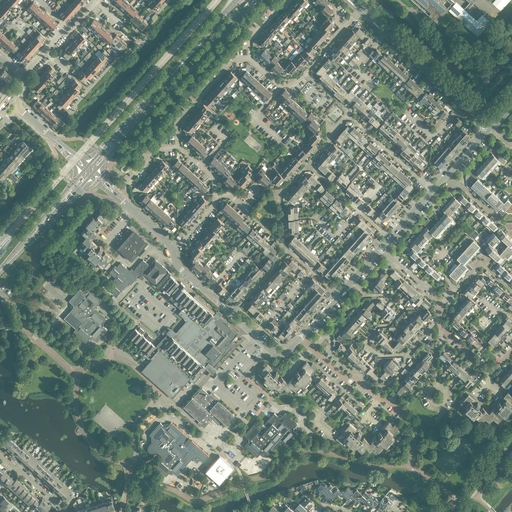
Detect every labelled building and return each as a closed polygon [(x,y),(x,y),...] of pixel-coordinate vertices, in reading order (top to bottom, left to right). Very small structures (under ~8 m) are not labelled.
[(14,6),(6,0),(3,4),(10,10),(14,6)] [(81,6),(75,0),(71,4),(78,10),(81,6)] [(126,0),(120,7),(124,10),(130,4),(126,0)] [(159,6),(152,0),(149,4),(155,10),(159,6)] [(327,0),(324,0),(320,5),(321,6),(319,8),(321,10),(329,1),(327,0)] [(415,0),(431,13),(429,16),(437,23),(449,10),(478,35),(490,21),(497,14),(500,10),(509,0),(415,0)] [(304,7),(298,1),(294,5),(300,11),(304,7)] [(329,1),(321,10),(324,13),(330,6),(328,5),(330,3),(329,1)] [(33,2),(27,8),(31,12),(37,5),(33,2)] [(10,10),(3,4),(0,7),(0,8),(6,14),(10,10)] [(78,10),(71,4),(67,8),(74,14),(78,10)] [(130,4),(124,10),(128,14),(134,7),(130,4)] [(37,5),(31,12),(35,16),(41,9),(37,5)] [(300,11),(294,5),(290,9),(297,15),(300,11)] [(330,6),(324,13),(328,16),(328,17),(322,24),(324,26),(331,32),(332,31),(330,29),(334,23),(332,22),(334,20),(333,18),(335,18),(335,15),(333,15),(333,13),(332,12),(334,10),(330,6)] [(134,7),(128,14),(132,17),(130,19),(138,11),(134,7)] [(74,14),(67,8),(64,12),(70,18),(74,14)] [(41,9),(35,16),(39,19),(45,13),(41,9)] [(297,15),(290,9),(286,13),(291,18),(293,19),(297,15)] [(138,11),(130,19),(134,23),(140,16),(136,13),(138,11)] [(291,18),(286,13),(284,11),(280,16),(287,22),(291,18)] [(70,18),(64,12),(60,17),(67,23),(70,18)] [(45,13),(39,19),(43,23),(49,16),(45,13)] [(49,16),(43,23),(48,27),(53,20),(49,16)] [(140,16),(134,23),(138,26),(144,20),(140,16)] [(287,22),(280,16),(276,20),(283,26),(285,27),(288,23),(287,22)] [(91,22),(88,20),(85,24),(92,30),(99,22),(97,20),(96,21),(94,19),(91,22)] [(53,20),(48,27),(52,30),(58,24),(53,20)] [(144,20),(138,26),(142,30),(148,24),(144,20)] [(283,26),(276,20),(273,24),(279,30),(283,26)] [(99,22),(92,30),(96,33),(102,26),(98,23),(99,22)] [(279,30),(273,24),(269,29),(275,35),(279,30)] [(102,26),(96,33),(100,37),(106,30),(102,26)] [(331,32),(324,26),(320,30),(327,36),(331,32)] [(355,29),(353,31),(360,36),(359,37),(362,39),(366,35),(359,28),(357,31),(355,29)] [(275,35),(269,29),(265,33),(272,39),(275,35)] [(106,30),(100,37),(104,40),(110,34),(106,30)] [(327,36),(320,30),(316,35),(323,41),(327,36)] [(360,36),(353,31),(352,30),(350,32),(349,31),(347,33),(357,41),(358,41),(357,40),(359,37),(360,36)] [(40,33),(36,37),(43,43),(46,39),(40,33)] [(79,33),(76,37),(82,43),(86,39),(79,33)] [(272,39),(265,33),(261,37),(268,43),(272,39)] [(357,41),(347,33),(345,35),(347,36),(345,38),(352,45),(355,41),(356,42),(357,41)] [(110,34),(104,40),(108,44),(116,35),(116,34),(114,37),(110,34)] [(116,35),(108,44),(109,44),(111,41),(114,45),(121,37),(120,38),(116,35)] [(316,35),(312,39),(319,45),(323,41),(316,35)] [(373,41),(366,35),(362,39),(371,47),(373,45),(371,43),(373,41)] [(43,43),(36,37),(33,41),(39,47),(43,43)] [(82,43),(76,37),(72,41),(79,47),(82,43)] [(121,37),(114,45),(121,52),(125,48),(122,45),(125,42),(122,40),(123,39),(121,37)] [(268,43),(261,37),(257,41),(259,43),(258,45),(261,47),(262,45),(264,47),(268,43)] [(7,38),(1,44),(5,48),(11,41),(7,38)] [(352,45),(345,38),(343,40),(342,39),(340,41),(349,49),(349,48),(352,45)] [(308,43),(309,44),(310,44),(315,49),(319,45),(312,39),(308,43)] [(11,41),(5,48),(9,52),(15,45),(11,41)] [(39,47),(33,41),(29,45),(35,51),(39,47)] [(79,47),(72,41),(69,45),(75,51),(79,47)] [(349,49),(340,41),(338,43),(340,44),(338,46),(347,55),(351,51),(349,48),(349,49)] [(309,44),(306,48),(312,54),(316,50),(315,49),(310,44),(309,44)] [(35,51),(29,45),(25,49),(32,55),(35,51)] [(75,51),(69,45),(65,49),(71,55),(75,51)] [(347,55),(338,46),(336,48),(334,47),(333,49),(344,59),(347,55)] [(32,55),(25,49),(22,53),(28,59),(32,55)] [(71,55),(65,49),(61,53),(68,59),(71,55)] [(269,54),(268,53),(269,52),(266,49),(263,52),(261,51),(259,53),(260,55),(258,57),(263,61),(269,54)] [(312,57),(306,51),(303,49),(299,53),(308,60),(307,60),(308,61),(312,57)] [(344,59),(333,49),(331,51),(333,52),(331,54),(338,61),(340,63),(344,59)] [(375,52),(373,50),(371,52),(379,60),(380,60),(384,56),(383,55),(377,49),(375,52)] [(104,50),(98,57),(106,64),(107,62),(106,61),(108,59),(105,56),(108,54),(104,50)] [(299,53),(299,52),(295,57),(297,59),(304,65),(305,64),(307,66),(309,64),(306,62),(307,60),(308,60),(299,53)] [(28,59),(22,53),(18,58),(25,63),(28,59)] [(269,54),(263,61),(267,64),(269,62),(273,58),(269,54)] [(381,66),(390,57),(388,55),(386,57),(384,55),(383,55),(384,56),(380,60),(379,60),(378,62),(376,63),(381,67),(381,66)] [(273,58),(269,62),(273,66),(277,62),(279,60),(275,56),(273,58)] [(98,57),(94,61),(101,67),(105,63),(106,64),(98,57)] [(390,57),(381,66),(382,67),(383,66),(386,69),(392,62),(390,60),(392,58),(390,57)] [(329,58),(322,65),(327,69),(335,60),(332,58),(331,60),(329,58)] [(297,59),(293,63),(300,69),(301,67),(304,69),(305,68),(303,66),(304,65),(297,59)] [(94,61),(91,65),(97,71),(101,67),(94,61)] [(284,68),(277,62),(273,66),(269,70),(271,72),(273,69),(278,74),(280,72),(281,73),(283,73),(283,75),(286,74),(286,73),(289,73),(290,72),(292,74),(297,68),(299,70),(300,69),(293,63),(291,61),(285,68),(284,68)] [(392,62),(386,69),(389,72),(388,73),(389,74),(398,64),(396,62),(394,64),(392,62)] [(398,64),(389,74),(390,74),(391,73),(394,76),(400,69),(398,67),(400,66),(398,64)] [(91,65),(87,69),(94,75),(97,71),(91,65)] [(317,76),(319,78),(324,71),(324,72),(327,69),(322,65),(316,72),(318,74),(317,76)] [(57,72),(50,66),(46,70),(53,76),(57,72)] [(94,75),(87,69),(85,67),(81,71),(90,79),(94,75)] [(396,82),(397,81),(406,71),(404,69),(402,71),(400,69),(394,76),(392,78),(396,82)] [(4,70),(0,74),(0,77),(7,84),(12,78),(4,70)] [(53,76),(46,70),(43,74),(49,80),(53,76)] [(90,80),(90,79),(81,71),(78,76),(85,82),(88,78),(90,80)] [(245,81),(251,75),(247,71),(245,73),(243,71),(239,76),(239,80),(243,83),(245,81)] [(324,71),(319,78),(318,78),(320,81),(319,82),(321,84),(328,75),(324,72),(324,71)] [(406,71),(397,81),(398,81),(399,80),(402,83),(408,76),(406,75),(408,73),(406,71)] [(231,72),(227,76),(234,82),(237,77),(235,76),(237,74),(234,72),(233,73),(231,72)] [(49,80),(43,74),(39,78),(46,84),(49,80)] [(251,75),(245,81),(249,85),(255,78),(254,77),(256,75),(255,74),(253,76),(251,75)] [(328,75),(321,84),(323,86),(324,84),(326,86),(332,79),(328,75)] [(234,82),(227,76),(223,80),(230,86),(234,82)] [(255,78),(249,85),(253,89),(259,82),(258,81),(260,78),(258,77),(256,79),(255,78)] [(46,84),(39,78),(36,82),(42,88),(46,84)] [(410,78),(403,85),(407,88),(406,89),(407,90),(416,80),(414,78),(412,80),(410,78)] [(332,79),(326,86),(330,89),(336,82),(332,79)] [(75,80),(71,84),(80,92),(78,90),(82,86),(75,80)] [(230,86),(223,80),(219,84),(226,90),(230,86)] [(416,80),(407,90),(408,89),(412,92),(417,86),(418,85),(416,83),(417,81),(416,80)] [(256,95),(264,86),(263,85),(265,83),(263,81),(261,84),(259,82),(253,89),(251,91),(256,95)] [(42,88),(36,82),(32,86),(38,92),(42,88)] [(336,82),(330,89),(334,93),(341,86),(336,82)] [(73,86),(69,90),(76,96),(80,92),(71,84),(73,86)] [(226,90),(219,84),(216,89),(222,95),(226,90)] [(260,98),(268,90),(266,88),(268,86),(267,84),(265,87),(264,86),(256,95),(260,98)] [(3,86),(1,88),(0,88),(0,101),(9,91),(3,86)] [(341,86),(334,93),(338,97),(345,90),(341,86)] [(417,86),(412,92),(415,95),(415,96),(415,97),(421,90),(417,86)] [(222,95),(216,89),(212,93),(218,99),(222,95)] [(264,102),(272,94),(271,93),(273,90),(272,89),(270,91),(268,90),(260,98),(264,102)] [(69,90),(66,94),(73,100),(76,96),(69,90)] [(279,96),(284,100),(288,96),(290,94),(285,90),(279,96)] [(345,90),(338,97),(342,100),(346,97),(345,97),(349,93),(348,93),(345,90)] [(345,97),(346,97),(349,100),(355,94),(351,90),(348,93),(349,93),(345,97)] [(421,90),(415,97),(416,96),(420,99),(418,101),(425,93),(421,90)] [(421,106),(423,104),(432,94),(430,92),(428,94),(426,92),(425,93),(418,101),(417,103),(421,106)] [(218,99),(212,93),(208,97),(215,103),(218,99)] [(66,94),(62,98),(69,104),(73,100),(66,94)] [(355,94),(349,100),(353,104),(359,98),(355,94)] [(432,94),(423,104),(424,105),(425,104),(428,107),(434,99),(432,98),(434,96),(432,94)] [(353,104),(352,105),(355,107),(353,109),(355,110),(363,102),(366,98),(362,95),(359,98),(353,104)] [(292,99),(288,96),(284,100),(282,102),(286,106),(292,99)] [(215,103),(208,97),(204,101),(211,107),(215,103)] [(62,98),(58,102),(65,108),(69,104),(62,98)] [(32,106),(36,110),(42,103),(37,99),(32,106)] [(296,103),(292,99),(286,106),(284,108),(288,112),(290,110),(296,103)] [(434,99),(428,107),(431,109),(430,110),(431,111),(440,101),(438,100),(436,101),(434,99)] [(440,101),(431,111),(431,113),(433,115),(435,115),(436,114),(438,112),(441,108),(442,108),(442,107),(440,105),(442,103),(440,101)] [(363,102),(355,110),(357,112),(359,110),(361,112),(367,105),(363,102)] [(42,103),(36,110),(40,113),(46,107),(42,103)] [(301,107),(296,103),(290,110),(295,114),(301,107)] [(210,110),(204,104),(200,109),(200,110),(206,115),(210,110)] [(367,105),(361,112),(363,114),(361,116),(363,118),(371,109),(367,105)] [(374,105),(371,109),(363,118),(365,119),(367,118),(369,119),(375,112),(378,109),(374,105)] [(46,107),(40,113),(44,117),(50,110),(46,107)] [(305,111),(301,107),(295,114),(299,117),(305,111)] [(447,113),(442,108),(441,108),(438,112),(436,114),(439,117),(441,115),(446,120),(448,118),(445,115),(447,113)] [(200,110),(199,111),(197,109),(195,111),(198,113),(197,114),(203,120),(205,121),(209,117),(206,115),(200,110)] [(50,110),(44,117),(48,120),(54,114),(50,110)] [(309,115),(305,111),(299,117),(303,121),(305,119),(309,115)] [(309,115),(305,119),(309,123),(315,116),(311,112),(309,115)] [(375,112),(369,119),(373,123),(379,116),(375,112)] [(203,120),(197,114),(196,115),(193,113),(192,114),(194,116),(193,118),(200,124),(203,120)] [(54,114),(48,120),(52,124),(51,125),(58,117),(57,117),(54,114)] [(308,139),(310,141),(317,147),(318,146),(316,144),(321,138),(319,137),(320,135),(320,133),(321,133),(321,130),(320,130),(319,128),(318,127),(320,125),(315,120),(317,118),(315,116),(309,123),(307,125),(314,131),(314,133),(308,139)] [(379,116),(373,123),(377,127),(383,120),(379,116)] [(58,117),(51,125),(53,127),(54,126),(56,128),(59,125),(62,127),(65,123),(58,117)] [(464,123),(457,117),(455,119),(453,118),(452,120),(460,128),(464,123)] [(200,124),(193,118),(191,120),(189,118),(188,119),(190,121),(189,122),(196,128),(200,124)] [(385,121),(378,128),(382,132),(389,125),(385,121)] [(196,128),(189,122),(185,127),(187,129),(185,131),(185,132),(185,134),(192,134),(192,133),(196,128)] [(471,130),(464,123),(460,128),(461,128),(467,134),(469,132),(471,130)] [(389,125),(382,132),(387,135),(393,128),(389,125)] [(348,126),(341,133),(346,137),(348,134),(351,137),(350,138),(351,139),(360,129),(358,127),(356,129),(354,127),(353,128),(351,126),(350,128),(348,126)] [(393,128),(387,135),(391,139),(397,132),(393,128)] [(467,134),(461,128),(458,132),(459,134),(468,142),(470,140),(468,138),(470,136),(469,135),(471,133),(469,132),(467,134)] [(360,129),(351,139),(351,140),(352,139),(356,142),(362,135),(360,133),(362,131),(360,129)] [(397,132),(391,139),(395,143),(401,136),(397,132)] [(337,142),(336,144),(338,146),(346,137),(341,133),(335,140),(337,142)] [(192,134),(185,134),(186,137),(185,138),(186,139),(188,140),(186,142),(190,146),(196,139),(192,136),(192,134)] [(468,142),(459,134),(456,138),(463,144),(465,142),(466,144),(468,142)] [(362,135),(356,142),(360,145),(365,139),(362,136),(362,135)] [(401,136),(395,143),(396,142),(399,145),(405,139),(401,136)] [(463,144),(456,138),(452,142),(459,148),(463,144)] [(25,139),(16,149),(24,156),(33,146),(25,139)] [(196,139),(190,146),(195,150),(201,143),(196,139)] [(365,139),(360,145),(364,149),(370,142),(369,142),(365,139)] [(405,139),(399,145),(403,149),(400,152),(409,143),(405,139)] [(310,141),(306,145),(313,151),(317,147),(310,141)] [(370,142),(364,149),(367,152),(366,153),(367,153),(376,144),(374,142),(372,144),(370,142)] [(459,148),(452,142),(449,146),(456,152),(459,148)] [(201,143),(195,150),(199,154),(204,148),(205,147),(201,143)] [(404,156),(413,146),(409,143),(400,152),(404,156)] [(376,144),(367,153),(368,154),(369,153),(372,156),(378,149),(376,147),(378,145),(376,144)] [(306,145),(303,149),(303,150),(308,155),(309,156),(313,151),(306,145)] [(341,151),(334,145),(332,147),(330,145),(329,147),(337,155),(341,151)] [(408,160),(417,150),(413,146),(404,156),(408,160)] [(456,152),(449,146),(445,150),(452,156),(456,152)] [(303,150),(303,149),(300,147),(296,151),(298,153),(304,159),(308,155),(303,150)] [(337,155),(328,147),(327,149),(329,151),(327,153),(334,159),(336,161),(340,157),(337,155)] [(199,154),(198,155),(202,158),(204,156),(206,158),(208,155),(207,154),(208,152),(204,148),(199,154)] [(16,149),(9,157),(17,164),(24,156),(16,149)] [(412,163),(421,154),(417,150),(408,160),(412,163)] [(452,156),(445,150),(441,154),(448,160),(452,156)] [(377,162),(385,154),(383,152),(381,154),(379,152),(371,160),(375,164),(376,163),(377,162)] [(304,159),(298,153),(295,156),(302,162),(304,159)] [(334,159),(327,153),(325,155),(323,153),(321,155),(330,163),(334,159)] [(492,154),(503,164),(506,160),(499,153),(496,157),(492,154)] [(385,154),(377,162),(376,163),(376,164),(377,163),(381,166),(387,159),(385,157),(387,155),(385,154)] [(415,169),(423,160),(425,157),(421,154),(412,163),(414,165),(413,167),(415,169)] [(448,160),(441,154),(438,158),(446,166),(448,164),(446,162),(448,160)] [(503,164),(492,154),(489,157),(496,164),(499,161),(503,164)] [(327,167),(330,163),(321,155),(320,157),(321,159),(319,161),(320,162),(319,164),(320,165),(318,167),(332,180),(334,178),(336,179),(335,180),(338,182),(336,184),(338,186),(346,177),(342,173),(338,177),(327,167)] [(208,164),(213,168),(222,157),(220,156),(217,160),(214,157),(208,164)] [(302,162),(295,156),(291,161),(298,167),(302,162)] [(9,157),(2,164),(10,172),(17,164),(9,157)] [(222,157),(213,168),(217,172),(225,163),(222,161),(223,159),(222,157)] [(496,164),(489,157),(486,161),(493,168),(496,164)] [(446,166),(438,158),(434,162),(441,168),(443,166),(445,168),(446,166)] [(387,159),(381,166),(384,169),(383,170),(384,171),(385,170),(393,161),(391,159),(389,161),(387,159)] [(172,166),(177,170),(182,164),(178,160),(176,162),(175,160),(173,163),(174,164),(172,166)] [(423,160),(415,169),(417,170),(418,169),(421,171),(427,163),(423,160)] [(162,161),(159,165),(165,171),(169,167),(167,165),(168,163),(166,161),(165,163),(162,161)] [(298,167),(291,161),(287,165),(294,171),(295,170),(297,172),(299,171),(296,168),(298,167)] [(393,161),(385,170),(384,171),(385,170),(389,173),(395,166),(393,164),(395,162),(393,161)] [(493,168),(486,161),(482,165),(490,171),(493,168)] [(182,164),(177,170),(181,174),(187,167),(186,167),(188,164),(186,163),(184,165),(182,164)] [(225,163),(217,172),(221,175),(231,165),(229,164),(227,165),(225,163)] [(0,166),(0,177),(3,180),(10,172),(2,164),(0,166)] [(165,171),(159,165),(157,167),(155,164),(153,166),(156,168),(155,169),(161,175),(165,171)] [(231,165),(221,175),(225,179),(226,179),(230,175),(232,173),(229,170),(232,166),(231,165)] [(240,170),(242,172),(244,174),(248,178),(249,178),(252,174),(250,172),(252,169),(248,165),(246,168),(244,166),(240,170)] [(287,165),(283,169),(284,170),(290,175),(292,173),(294,176),(295,174),(293,172),(294,171),(287,165)] [(490,171),(482,165),(479,168),(487,175),(490,171)] [(187,167),(181,174),(185,178),(191,171),(189,170),(191,167),(190,166),(188,168),(187,167)] [(395,166),(389,173),(392,176),(391,177),(392,178),(393,177),(401,168),(399,166),(397,168),(395,166)] [(256,174),(260,178),(264,173),(266,171),(262,167),(256,174)] [(161,175),(155,169),(154,170),(151,168),(150,170),(152,172),(151,173),(158,179),(161,175)] [(401,168),(393,177),(392,178),(394,177),(397,180),(403,173),(401,171),(403,170),(401,168)] [(487,175),(479,168),(476,172),(483,179),(487,175)] [(191,171),(185,178),(189,182),(195,175),(194,174),(196,172),(195,170),(193,173),(191,171)] [(284,170),(281,174),(287,180),(291,176),(290,175),(284,170)] [(260,178),(256,182),(258,183),(260,181),(265,186),(267,184),(268,185),(271,185),(271,186),(274,186),(273,184),(276,184),(277,183),(279,185),(284,180),(286,181),(287,180),(281,174),(279,172),(272,179),(271,179),(264,173),(260,178)] [(158,179),(151,173),(149,175),(147,173),(146,174),(148,177),(147,178),(154,184),(158,179)] [(403,173),(397,180),(400,183),(399,184),(400,185),(401,184),(409,175),(407,173),(405,175),(403,173)] [(195,175),(189,182),(193,185),(199,179),(198,177),(200,175),(198,174),(196,176),(195,175)] [(226,179),(225,179),(222,183),(223,185),(225,183),(231,187),(232,185),(234,186),(236,186),(236,188),(239,187),(239,186),(241,186),(242,185),(244,187),(249,181),(251,183),(253,181),(249,178),(248,178),(244,174),(238,181),(236,181),(230,175),(226,179)] [(308,176),(306,177),(306,178),(312,183),(315,185),(319,181),(312,175),(310,177),(308,176)] [(409,175),(401,184),(400,185),(400,186),(402,185),(405,187),(405,188),(410,182),(411,181),(409,179),(411,177),(409,175)] [(154,184),(147,178),(146,179),(144,176),(142,178),(145,180),(143,182),(150,188),(154,184)] [(306,178),(306,177),(305,177),(303,179),(302,177),(300,179),(310,188),(310,187),(309,186),(312,183),(306,178)] [(346,177),(338,186),(340,187),(341,186),(344,188),(350,181),(346,177)] [(199,179),(193,185),(191,188),(196,191),(198,189),(204,183),(203,182),(205,179),(203,178),(201,180),(199,179)] [(310,188),(300,179),(298,181),(300,183),(298,185),(305,191),(308,188),(309,189),(310,188)] [(477,179),(471,187),(480,195),(486,187),(477,179)] [(323,202),(332,192),(330,191),(329,192),(326,190),(325,191),(324,190),(326,187),(319,181),(315,185),(324,193),(318,199),(323,203),(323,202)] [(150,188),(143,182),(139,186),(142,188),(140,190),(143,192),(144,190),(146,192),(150,188)] [(352,182),(345,189),(347,191),(346,193),(348,195),(356,186),(352,182)] [(405,188),(405,187),(402,190),(407,194),(413,187),(411,185),(412,183),(410,182),(405,188)] [(204,183),(198,189),(202,193),(204,191),(205,192),(208,190),(206,189),(208,187),(204,183)] [(305,191),(298,185),(296,187),(294,185),(293,187),(302,196),(303,195),(302,194),(305,191)] [(356,186),(348,195),(350,196),(351,195),(353,196),(356,193),(356,194),(360,190),(356,186)] [(302,196),(293,187),(291,189),(293,191),(291,193),(298,199),(301,196),(302,197),(302,196)] [(486,187),(480,195),(489,203),(495,195),(486,187)] [(402,190),(395,199),(397,201),(398,199),(400,201),(407,194),(402,190)] [(332,192),(323,202),(324,203),(325,202),(328,205),(335,198),(332,196),(334,194),(332,192)] [(298,199),(291,193),(287,197),(294,203),(298,199)] [(353,196),(352,198),(359,204),(361,202),(363,203),(365,201),(356,194),(356,193),(353,196)] [(140,202),(145,206),(151,199),(146,195),(144,197),(143,196),(141,199),(142,200),(140,202)] [(457,200),(461,204),(462,202),(466,205),(469,201),(462,195),(457,200)] [(495,195),(489,203),(498,211),(501,207),(507,213),(511,212),(511,202),(511,203),(507,199),(504,203),(495,195)] [(202,196),(198,201),(205,207),(209,202),(207,200),(208,199),(205,197),(204,198),(202,196)] [(454,197),(450,200),(458,207),(461,204),(457,200),(454,197)] [(394,198),(390,202),(397,209),(398,207),(398,206),(400,204),(397,201),(395,199),(394,198)] [(151,199),(145,206),(149,210),(155,203),(151,199)] [(336,199),(330,206),(333,209),(332,210),(333,211),(342,201),(340,200),(338,201),(336,199)] [(450,200),(446,205),(454,212),(458,207),(450,200)] [(205,207),(198,201),(194,205),(201,211),(205,207)] [(342,201),(333,211),(334,212),(335,211),(338,214),(342,210),(344,207),(344,206),(342,205),(344,203),(342,201)] [(469,201),(466,205),(469,208),(468,210),(471,213),(476,208),(469,201)] [(229,205),(227,203),(221,210),(225,214),(231,207),(230,206),(232,204),(231,202),(229,205)] [(397,209),(390,202),(386,206),(392,212),(395,209),(395,210),(397,209)] [(155,203),(149,210),(153,213),(159,207),(155,203)] [(231,207),(225,214),(229,217),(228,218),(227,218),(224,220),(226,221),(230,217),(236,211),(234,209),(237,206),(235,204),(232,208),(231,207)] [(376,212),(368,204),(366,206),(368,208),(366,210),(372,216),(376,212)] [(194,205),(191,209),(197,215),(201,211),(194,205)] [(345,205),(344,206),(344,207),(342,210),(350,217),(352,215),(351,214),(352,212),(345,205)] [(446,213),(450,216),(454,212),(446,205),(442,210),(446,213)] [(392,212),(386,206),(383,210),(390,217),(391,215),(390,214),(392,212)] [(159,207),(153,213),(157,217),(163,211),(159,207)] [(476,208),(471,213),(475,217),(477,215),(480,218),(484,214),(476,208)] [(191,209),(187,213),(193,219),(197,215),(191,209)] [(95,249),(98,246),(91,240),(97,234),(94,231),(101,223),(104,226),(110,220),(106,216),(108,214),(104,210),(96,218),(94,217),(86,225),(88,227),(83,233),(87,237),(83,241),(87,244),(83,248),(82,249),(87,253),(88,252),(90,254),(88,256),(97,263),(98,262),(100,263),(99,264),(103,268),(104,267),(107,269),(111,265),(108,263),(112,259),(105,253),(102,256),(95,249)] [(236,211),(230,217),(234,221),(240,214),(239,214),(241,211),(239,210),(237,212),(236,211)] [(383,210),(379,214),(385,220),(387,217),(388,218),(390,217),(383,210)] [(163,211),(157,217),(162,221),(168,214),(163,211)] [(376,212),(372,216),(379,222),(381,219),(383,222),(385,220),(379,214),(376,212)] [(187,213),(183,218),(190,223),(193,219),(187,213)] [(240,214),(234,221),(238,225),(244,218),(242,217),(245,214),(243,213),(241,215),(240,214)] [(446,213),(442,216),(450,223),(453,219),(450,216),(446,213)] [(168,214),(162,221),(166,225),(172,218),(168,214)] [(484,214),(480,218),(484,221),(482,223),(486,226),(491,221),(484,214)] [(442,216),(439,220),(447,226),(450,223),(442,216)] [(366,224),(359,217),(357,220),(355,218),(354,220),(362,228),(366,224)] [(172,218),(166,225),(170,229),(172,227),(174,228),(176,225),(174,224),(176,222),(172,218)] [(186,228),(190,223),(183,218),(179,222),(181,224),(180,225),(182,227),(184,226),(186,228)] [(224,224),(218,218),(216,220),(214,218),(212,219),(215,222),(214,223),(221,229),(224,224)] [(244,218),(238,225),(236,227),(240,231),(246,224),(245,223),(248,221),(246,219),(244,222),(242,220),(244,218)] [(439,220),(436,223),(443,230),(447,226),(439,220)] [(221,229),(214,223),(213,224),(211,221),(209,223),(212,225),(210,227),(212,229),(217,233),(221,229)] [(491,221),(486,226),(490,230),(491,228),(495,231),(498,227),(491,221)] [(246,224),(240,231),(245,235),(251,228),(249,227),(251,224),(250,223),(247,225),(246,224)] [(436,223),(433,227),(440,234),(443,230),(436,223)] [(373,230),(366,224),(362,228),(365,230),(371,236),(373,234),(371,232),(373,230)] [(426,227),(421,233),(429,239),(434,234),(430,230),(426,227)] [(433,227),(430,230),(434,234),(437,237),(440,234),(433,227)] [(487,239),(482,245),(486,249),(492,255),(500,262),(500,261),(504,265),(508,260),(511,255),(511,239),(509,236),(498,227),(495,231),(487,239)] [(212,229),(211,230),(208,228),(207,230),(209,232),(208,233),(215,239),(219,235),(217,233),(212,229)] [(258,231),(250,240),(254,243),(261,236),(259,234),(260,233),(262,230),(260,228),(258,231)] [(252,229),(246,236),(250,240),(258,231),(256,229),(255,231),(252,229)] [(365,230),(362,234),(361,232),(360,233),(370,242),(372,240),(370,239),(372,236),(371,236),(365,230)] [(470,235),(474,239),(479,234),(475,230),(470,235)] [(215,239),(208,233),(208,234),(205,232),(204,233),(206,236),(205,237),(211,243),(215,239)] [(141,247),(142,246),(139,244),(142,241),(133,233),(125,242),(124,241),(122,243),(123,244),(119,249),(132,261),(138,254),(137,253),(140,250),(141,251),(143,248),(141,247)] [(370,242),(360,233),(359,234),(360,235),(358,238),(365,245),(367,243),(368,244),(370,242)] [(421,233),(418,236),(426,243),(429,239),(421,233)] [(261,236),(254,243),(258,247),(266,238),(264,236),(263,238),(261,236)] [(289,247),(291,249),(300,239),(299,238),(298,239),(295,236),(288,243),(290,245),(289,247)] [(418,236),(415,240),(422,247),(426,243),(418,236)] [(211,243),(205,237),(203,239),(201,237),(199,238),(202,240),(201,241),(205,246),(207,247),(211,243)] [(201,241),(199,239),(198,241),(195,238),(194,240),(196,242),(195,244),(202,250),(205,246),(201,241)] [(266,238),(258,247),(262,251),(269,244),(267,242),(268,240),(266,238)] [(358,238),(354,242),(361,249),(365,245),(358,238)] [(300,239),(291,249),(293,251),(294,249),(296,251),(303,244),(300,241),(300,240),(300,239)] [(410,245),(413,248),(414,248),(418,252),(422,247),(415,240),(410,245)] [(473,240),(469,246),(476,252),(481,247),(473,240)] [(269,244),(262,251),(266,254),(274,245),(276,243),(274,241),(271,245),(269,244)] [(361,249),(354,242),(350,246),(357,252),(356,252),(357,253),(361,249)] [(202,250),(195,244),(194,245),(196,247),(191,252),(193,254),(192,255),(192,258),(194,258),(195,261),(192,261),(192,263),(193,264),(192,266),(197,271),(195,273),(197,275),(200,270),(204,266),(198,260),(198,258),(204,252),(202,250)] [(248,244),(242,248),(245,252),(251,248),(248,244)] [(303,244),(296,251),(300,254),(307,247),(303,244)] [(274,245),(266,254),(270,258),(276,252),(277,251),(275,249),(276,247),(274,245)] [(350,246),(347,250),(353,256),(356,252),(357,252),(350,246)] [(469,246),(465,250),(472,256),(476,252),(469,246)] [(307,247),(300,254),(304,258),(311,251),(307,247)] [(409,254),(416,260),(420,257),(416,253),(418,252),(414,248),(413,248),(409,254)] [(347,250),(343,254),(349,260),(350,260),(353,256),(347,250)] [(465,250),(460,255),(468,262),(472,256),(465,250)] [(311,251),(304,258),(307,260),(305,262),(307,263),(316,253),(315,253),(314,254),(311,251)] [(270,258),(268,260),(272,264),(278,257),(276,255),(278,253),(276,252),(270,258)] [(316,253),(307,263),(309,265),(310,263),(313,265),(315,262),(317,260),(319,258),(316,255),(317,254),(316,253)] [(343,254),(340,258),(347,265),(350,261),(350,260),(349,260),(343,254)] [(460,255),(457,259),(461,262),(465,265),(468,262),(460,255)] [(423,260),(420,257),(416,260),(423,267),(428,261),(425,258),(423,260)] [(347,265),(340,258),(336,262),(343,269),(347,265)] [(142,280),(145,276),(158,287),(159,288),(170,275),(171,273),(155,259),(150,266),(143,260),(134,270),(132,268),(130,271),(121,263),(117,267),(116,266),(110,272),(116,278),(113,281),(116,284),(111,290),(117,296),(129,283),(130,284),(131,284),(138,277),(142,280)] [(268,260),(261,268),(260,269),(262,271),(264,269),(266,271),(272,264),(268,260)] [(288,261),(286,262),(286,263),(292,268),(295,270),(299,266),(292,260),(290,262),(288,261)] [(326,268),(317,260),(315,262),(317,264),(315,266),(322,272),(326,268)] [(428,261),(423,267),(431,273),(434,270),(431,266),(432,265),(428,261)] [(504,265),(500,261),(500,262),(495,267),(503,273),(506,270),(502,267),(504,265)] [(286,263),(286,262),(285,262),(283,264),(282,262),(280,264),(289,272),(292,268),(286,263)] [(336,262),(333,266),(332,265),(331,265),(332,266),(341,274),(343,272),(341,271),(343,269),(336,262)] [(461,262),(457,265),(465,272),(468,268),(471,271),(473,268),(468,264),(466,266),(465,265),(461,262)] [(200,270),(204,274),(205,274),(209,270),(211,268),(206,264),(204,266),(200,270)] [(289,272),(280,264),(278,266),(280,268),(278,270),(285,276),(289,272)] [(260,269),(256,265),(252,270),(259,276),(263,272),(262,271),(260,269)] [(341,274),(332,266),(331,265),(330,266),(332,267),(329,270),(336,277),(338,275),(339,276),(341,274)] [(457,265),(453,270),(460,277),(465,272),(457,265)] [(306,273),(299,266),(295,270),(304,278),(305,276),(304,275),(306,273)] [(326,268),(322,272),(329,279),(331,276),(333,278),(335,276),(336,277),(329,270),(326,268)] [(205,274),(204,274),(203,276),(207,280),(213,273),(209,270),(205,274)] [(259,276),(252,270),(249,274),(255,279),(255,280),(259,276)] [(285,276),(278,270),(274,274),(282,280),(285,276)] [(437,273),(434,270),(431,273),(438,280),(443,274),(439,271),(437,273)] [(455,283),(460,277),(453,270),(449,274),(452,276),(450,278),(455,283)] [(509,273),(506,270),(503,273),(510,280),(511,277),(511,272),(511,271),(509,273)] [(383,271),(378,277),(382,281),(383,281),(388,275),(386,273),(385,273),(383,271)] [(390,275),(395,279),(396,280),(396,281),(400,276),(394,271),(392,273),(392,272),(390,275)] [(213,273),(207,280),(211,284),(213,282),(215,283),(217,281),(215,279),(217,277),(213,273)] [(255,279),(249,274),(245,278),(251,283),(255,279)] [(282,280),(274,274),(271,278),(278,284),(282,280)] [(180,284),(170,275),(160,286),(162,287),(160,289),(164,293),(166,291),(170,294),(180,284)] [(251,283),(245,278),(243,276),(240,280),(241,282),(248,287),(251,283)] [(396,281),(396,280),(394,283),(395,284),(394,285),(397,288),(398,287),(404,280),(400,276),(396,281)] [(477,276),(474,280),(481,286),(484,283),(486,281),(482,278),(481,279),(477,276)] [(382,281),(378,277),(374,281),(382,289),(385,286),(384,284),(385,283),(383,281),(382,281)] [(489,277),(486,281),(484,283),(488,286),(490,285),(493,288),(497,284),(489,277)] [(278,284),(271,278),(267,282),(274,288),(278,284)] [(310,281),(309,279),(307,281),(316,289),(319,285),(312,278),(310,281)] [(398,287),(402,290),(408,283),(404,280),(398,287)] [(481,286),(474,280),(471,283),(478,290),(481,286)] [(382,289),(374,281),(370,286),(372,287),(371,289),(373,291),(374,289),(377,292),(378,291),(380,292),(382,289)] [(180,284),(170,294),(168,296),(168,297),(172,300),(183,288),(185,286),(181,282),(180,284)] [(248,287),(241,282),(238,286),(245,292),(249,288),(248,287)] [(274,288),(267,282),(263,286),(264,287),(265,287),(271,292),(274,288)] [(219,283),(217,285),(219,287),(217,289),(224,296),(228,291),(219,283)] [(408,283),(402,290),(406,294),(414,286),(411,284),(410,285),(408,283)] [(478,290),(471,283),(467,287),(475,294),(478,290)] [(504,290),(497,284),(493,288),(497,291),(495,293),(498,295),(499,296),(504,290)] [(326,291),(319,285),(316,289),(318,291),(324,297),(326,295),(324,293),(326,291)] [(245,292),(238,286),(234,290),(243,298),(245,296),(243,294),(245,292)] [(414,286),(406,294),(410,298),(417,291),(415,289),(416,288),(414,286)] [(265,287),(264,287),(261,291),(267,296),(271,292),(265,287)] [(475,294),(467,287),(463,292),(466,296),(468,294),(472,297),(475,294)] [(107,319),(96,309),(95,308),(103,299),(91,288),(88,291),(87,290),(84,290),(83,291),(80,289),(69,301),(73,304),(73,305),(71,305),(71,308),(73,308),(70,312),(82,323),(74,332),(86,343),(89,339),(89,341),(93,340),(92,339),(93,339),(97,342),(108,330),(104,327),(104,326),(105,326),(105,323),(104,323),(104,322),(107,319)] [(188,292),(183,288),(172,300),(177,304),(182,309),(193,297),(188,292)] [(243,298),(234,290),(231,294),(230,294),(237,299),(238,300),(240,298),(241,300),(243,298)] [(511,297),(504,290),(499,296),(498,295),(496,297),(497,298),(498,299),(500,297),(503,299),(504,298),(508,301),(511,297)] [(228,291),(224,296),(231,302),(233,300),(235,301),(237,299),(230,294),(231,294),(228,291)] [(261,291),(258,295),(257,295),(263,300),(267,296),(261,291)] [(318,291),(315,295),(323,303),(325,301),(323,300),(325,297),(324,297),(318,291)] [(410,298),(414,301),(415,301),(421,294),(417,291),(410,298)] [(152,359),(142,371),(172,398),(190,378),(194,382),(207,368),(210,371),(213,374),(217,371),(214,367),(216,365),(236,343),(233,340),(239,333),(220,316),(222,313),(220,312),(219,310),(216,313),(196,294),(193,297),(182,309),(179,313),(187,321),(180,329),(176,333),(172,329),(161,341),(148,356),(152,359)] [(257,295),(258,295),(257,294),(255,296),(253,295),(251,297),(260,304),(263,300),(257,295)] [(415,301),(414,301),(413,302),(417,305),(418,304),(419,305),(421,303),(421,302),(425,298),(421,294),(415,301)] [(315,295),(311,299),(318,306),(320,304),(322,305),(323,303),(315,295)] [(260,304),(251,297),(249,298),(251,300),(249,302),(250,303),(256,309),(256,308),(260,304)] [(468,297),(467,299),(465,301),(472,307),(476,304),(468,297)] [(431,303),(425,298),(421,302),(421,303),(428,308),(430,306),(429,306),(431,303)] [(311,299),(307,303),(314,310),(318,306),(311,299)] [(376,304),(382,310),(383,310),(386,305),(381,300),(379,302),(378,302),(376,304)] [(369,301),(364,307),(368,311),(369,310),(375,304),(372,302),(372,303),(369,301)] [(472,307),(465,301),(462,304),(469,311),(472,307)] [(250,303),(248,305),(250,306),(248,309),(255,315),(259,311),(256,308),(256,309),(250,303)] [(307,303),(304,307),(311,314),(314,310),(307,303)] [(469,311),(462,304),(458,308),(466,314),(469,311)] [(391,309),(386,305),(383,310),(382,310),(380,312),(381,313),(380,314),(383,317),(391,309)] [(311,314),(304,307),(300,311),(307,318),(311,314)] [(368,311),(364,307),(360,311),(367,317),(368,318),(371,315),(370,314),(371,313),(369,310),(368,311)] [(466,314),(458,308),(455,311),(463,318),(466,314)] [(395,313),(391,309),(383,317),(386,320),(388,319),(389,320),(391,317),(393,319),(395,317),(393,315),(395,313)] [(428,310),(423,315),(422,316),(422,317),(426,320),(431,314),(429,313),(430,312),(428,310)] [(268,319),(259,311),(255,315),(262,321),(264,319),(266,321),(268,319)] [(300,311),(297,315),(303,321),(303,322),(307,318),(300,311)] [(367,317),(360,311),(357,315),(364,321),(367,317)] [(463,318),(455,311),(452,315),(455,318),(456,318),(459,322),(463,318)] [(417,314),(415,316),(414,317),(415,319),(415,318),(422,325),(426,320),(422,317),(422,316),(419,314),(418,315),(417,314)] [(297,315),(293,319),(299,325),(303,321),(297,315)] [(364,321),(357,315),(355,317),(354,315),(352,318),(360,325),(364,321)] [(360,325),(352,318),(350,320),(351,321),(350,323),(356,329),(360,325)] [(415,318),(415,319),(412,322),(410,320),(410,321),(419,329),(422,325),(415,318)] [(451,323),(458,330),(462,326),(458,323),(459,322),(456,318),(455,318),(451,323)] [(273,319),(271,322),(271,321),(269,323),(271,325),(269,327),(276,334),(280,329),(277,327),(279,325),(277,323),(273,319)] [(293,319),(289,324),(295,329),(296,329),(299,325),(293,319)] [(419,329),(410,321),(406,325),(416,334),(418,331),(417,330),(419,329)] [(356,329),(350,323),(346,327),(353,333),(356,329)] [(504,323),(500,328),(499,328),(507,335),(510,332),(506,328),(508,326),(504,323)] [(289,324),(286,327),(285,326),(284,326),(294,335),(296,333),(294,332),(296,330),(296,329),(295,329),(289,324)] [(416,334),(406,325),(403,329),(411,337),(413,335),(414,336),(416,334)] [(294,335),(284,326),(284,327),(285,328),(282,332),(288,337),(289,338),(291,336),(293,337),(294,335)] [(465,329),(462,326),(458,330),(465,337),(470,331),(471,332),(473,330),(472,329),(471,328),(469,330),(467,328),(465,329)] [(138,330),(135,328),(129,335),(133,339),(142,329),(140,327),(138,330)] [(353,333),(346,327),(342,331),(347,335),(346,335),(349,337),(350,336),(351,337),(354,334),(353,333)] [(507,335),(499,328),(496,332),(500,335),(498,337),(502,340),(507,335)] [(142,329),(133,339),(137,343),(144,336),(142,334),(144,331),(142,329)] [(282,332),(280,329),(276,334),(283,340),(285,338),(286,339),(288,337),(282,332)] [(411,337),(403,329),(402,329),(404,331),(401,334),(401,335),(408,341),(411,337)] [(345,336),(346,335),(347,335),(342,331),(337,337),(339,339),(338,340),(341,342),(345,336)] [(377,335),(375,333),(373,335),(375,337),(373,338),(378,342),(385,334),(382,331),(381,333),(379,332),(377,335)] [(470,331),(465,337),(473,343),(476,339),(473,336),(474,334),(471,332),(470,331)] [(496,332),(492,337),(491,337),(499,344),(502,340),(498,337),(500,335),(496,332)] [(401,335),(401,334),(400,333),(397,337),(398,338),(397,339),(400,341),(404,345),(408,341),(401,335)] [(385,334),(378,342),(382,346),(386,341),(386,342),(388,339),(387,338),(388,337),(385,334)] [(146,338),(144,336),(137,343),(142,346),(150,337),(148,335),(146,338)] [(150,337),(142,346),(146,350),(152,343),(150,341),(152,339),(150,337)] [(499,344),(491,337),(488,341),(496,348),(499,344)] [(480,342),(476,339),(473,343),(480,350),(485,344),(481,341),(480,342)] [(392,348),(386,342),(386,341),(382,346),(388,351),(390,349),(390,350),(392,348)] [(400,341),(399,342),(394,348),(396,350),(397,349),(399,351),(404,345),(400,341)] [(156,347),(152,343),(146,350),(147,351),(145,353),(148,355),(156,347)] [(337,348),(343,354),(347,349),(341,343),(339,345),(339,346),(337,348)] [(347,349),(343,354),(347,357),(354,350),(355,349),(352,346),(351,348),(349,346),(347,349)] [(354,350),(347,357),(352,361),(358,354),(354,350)] [(444,361),(446,362),(450,358),(444,352),(442,354),(441,354),(439,356),(444,361)] [(428,353),(423,359),(427,363),(433,356),(431,354),(430,355),(428,353)] [(358,354),(352,361),(353,362),(352,364),(355,366),(362,358),(358,354)] [(362,358),(355,366),(357,368),(358,366),(360,368),(366,361),(362,358)] [(454,361),(450,358),(446,362),(443,364),(445,365),(444,367),(447,370),(448,368),(454,361)] [(393,359),(392,361),(391,360),(390,361),(389,360),(386,363),(394,370),(398,366),(396,364),(397,362),(396,360),(395,361),(393,359)] [(427,363),(423,359),(419,363),(426,369),(427,371),(430,367),(428,366),(430,365),(427,363)] [(366,361),(360,368),(364,372),(370,365),(366,361)] [(458,365),(454,361),(448,368),(452,372),(458,365)] [(311,366),(306,362),(300,369),(304,372),(297,379),(294,376),(288,383),(282,377),(278,380),(271,373),(274,370),(267,364),(263,368),(261,366),(257,370),(266,378),(264,380),(273,387),(274,386),(281,391),(284,387),(288,391),(292,387),(296,390),(302,384),(303,386),(311,377),(309,376),(317,367),(313,363),(311,366)] [(370,365),(364,372),(368,375),(372,371),(374,369),(373,368),(374,366),(371,363),(370,365)] [(394,370),(386,363),(383,366),(384,367),(383,368),(386,370),(390,374),(394,370)] [(426,369),(419,363),(415,367),(422,373),(426,369)] [(460,367),(458,365),(452,372),(456,375),(463,367),(461,365),(460,367)] [(422,373),(415,367),(414,369),(412,368),(410,370),(418,377),(422,373)] [(465,369),(463,367),(456,375),(460,379),(466,372),(464,371),(465,369)] [(418,377),(410,370),(408,373),(406,371),(406,370),(405,368),(403,371),(406,373),(408,375),(415,382),(418,377)] [(385,380),(390,374),(386,370),(380,377),(382,379),(383,378),(385,380)] [(372,371),(368,375),(374,381),(376,379),(377,379),(379,377),(372,371)] [(470,376),(466,372),(460,379),(464,382),(464,383),(470,376)] [(511,380),(511,377),(507,373),(503,377),(510,383),(511,380)] [(415,382),(408,375),(404,379),(411,386),(411,385),(415,382)] [(474,380),(470,376),(464,383),(464,382),(463,384),(466,387),(467,385),(468,386),(471,384),(473,385),(474,383),(473,382),(474,380)] [(510,383),(503,377),(499,381),(506,387),(510,383)] [(321,378),(315,385),(319,389),(325,382),(321,378)] [(411,386),(404,379),(401,383),(405,387),(405,388),(407,390),(409,389),(410,390),(413,386),(411,385),(411,386)] [(325,382),(319,389),(323,393),(329,386),(325,382)] [(405,387),(401,383),(395,389),(398,391),(397,392),(399,394),(402,397),(407,390),(405,388),(405,387)] [(329,386),(323,393),(327,396),(326,397),(326,398),(333,390),(329,386)] [(218,401),(220,399),(214,393),(211,396),(202,388),(193,398),(192,397),(184,406),(200,421),(198,423),(204,428),(213,418),(220,425),(223,422),(226,424),(234,415),(218,401)] [(333,390),(326,398),(329,400),(330,399),(331,400),(337,393),(333,390)] [(498,410),(495,407),(489,413),(483,407),(480,411),(472,403),(475,400),(468,394),(465,399),(462,396),(458,401),(467,408),(465,410),(474,418),(476,416),(482,422),(485,418),(489,421),(493,417),(497,421),(503,415),(505,416),(511,408),(511,407),(510,406),(511,404),(511,395),(511,396),(508,392),(502,399),(505,402),(498,410)] [(341,397),(335,403),(336,405),(335,406),(338,408),(345,400),(341,397)] [(345,400),(338,408),(338,409),(339,407),(343,411),(349,404),(345,400)] [(349,404),(343,411),(347,415),(353,408),(349,404)] [(353,408),(347,415),(352,418),(358,412),(353,408)] [(255,423),(244,435),(248,438),(246,439),(246,442),(248,442),(245,446),(257,457),(260,453),(261,453),(261,455),(264,455),(264,453),(268,456),(281,441),(287,447),(298,435),(295,432),(296,431),(296,427),(295,426),(298,424),(285,413),(282,416),(282,415),(278,415),(278,416),(278,417),(274,413),(261,428),(255,423)] [(153,442),(150,446),(149,447),(149,449),(149,450),(150,451),(151,452),(152,452),(153,453),(155,452),(156,452),(156,451),(162,456),(154,465),(166,476),(169,473),(170,474),(173,474),(173,472),(177,476),(193,458),(197,461),(199,458),(204,462),(209,456),(192,441),(192,440),(191,441),(189,439),(190,438),(189,438),(171,422),(169,425),(168,424),(164,424),(163,425),(160,423),(150,435),(153,438),(153,442)] [(353,434),(356,430),(350,424),(346,429),(344,427),(340,431),(348,439),(347,440),(355,448),(357,446),(363,452),(367,448),(371,451),(374,447),(378,451),(384,445),(386,446),(393,438),(392,436),(399,428),(395,424),(393,426),(389,422),(383,429),(386,432),(379,440),(376,437),(370,443),(364,437),(361,441),(353,434)] [(4,443),(2,442),(1,443),(7,449),(14,440),(13,440),(12,441),(9,438),(4,443)] [(14,440),(7,449),(11,452),(17,445),(14,442),(15,441),(14,440)] [(17,445),(11,452),(15,456),(17,454),(16,454),(21,449),(17,445)] [(16,454),(17,454),(20,458),(27,450),(24,447),(25,447),(24,446),(23,447),(21,449),(16,454)] [(27,450),(20,458),(24,461),(32,453),(31,452),(30,453),(27,450)] [(32,453),(24,461),(28,465),(35,458),(32,455),(33,454),(32,453)] [(35,458),(28,465),(32,469),(40,460),(39,460),(38,461),(35,458)] [(232,469),(218,458),(205,474),(219,485),(232,469)] [(40,460),(32,469),(37,472),(43,465),(40,462),(41,461),(40,460)] [(43,465),(37,472),(41,476),(48,468),(47,467),(47,468),(43,465)] [(48,468),(41,476),(45,480),(51,472),(48,469),(49,468),(48,468)] [(5,471),(0,476),(0,481),(1,483),(8,475),(6,473),(6,472),(5,471)] [(51,472),(45,480),(49,483),(56,475),(55,474),(55,475),(51,472)] [(8,475),(1,483),(5,486),(4,487),(5,487),(13,478),(11,477),(11,478),(8,475)] [(56,475),(49,483),(53,487),(59,479),(56,476),(57,475),(56,475)] [(17,478),(16,479),(8,487),(9,488),(10,487),(13,490),(20,483),(18,480),(18,479),(17,478)] [(59,479),(53,487),(57,490),(64,482),(64,481),(63,482),(59,479)] [(64,482),(57,490),(61,494),(67,487),(64,484),(65,483),(64,482)] [(23,485),(20,483),(13,490),(17,493),(16,494),(17,495),(25,485),(23,484),(23,485)] [(328,499),(330,496),(337,488),(335,485),(333,486),(330,484),(328,486),(325,484),(323,486),(320,484),(317,488),(320,490),(318,492),(321,495),(323,492),(325,494),(326,493),(327,494),(325,496),(328,499)] [(25,485),(17,495),(18,494),(21,497),(28,490),(26,488),(26,487),(25,485)] [(67,487),(61,494),(65,498),(73,489),(72,488),(71,489),(67,487)] [(338,488),(337,488),(330,496),(333,499),(337,494),(340,496),(341,495),(345,498),(345,497),(347,499),(355,491),(354,489),(349,490),(349,489),(348,487),(344,491),(343,490),(342,490),(341,491),(338,488)] [(68,502),(76,492),(73,489),(64,498),(68,502)] [(355,491),(347,499),(345,502),(347,504),(351,501),(350,500),(352,498),(354,500),(355,499),(356,501),(364,492),(362,491),(358,491),(358,490),(357,489),(355,491)] [(31,492),(28,490),(21,497),(25,500),(24,501),(25,502),(33,492),(31,491),(31,492)] [(365,491),(364,492),(356,501),(353,504),(356,506),(359,502),(360,500),(362,502),(363,501),(365,503),(372,495),(372,494),(371,493),(367,493),(367,492),(365,491)] [(33,492),(25,502),(26,501),(30,504),(36,497),(34,495),(35,494),(33,492)] [(304,494),(299,499),(297,501),(299,503),(308,511),(313,505),(310,503),(312,501),(304,494)] [(372,495),(365,503),(363,504),(365,507),(367,504),(371,507),(372,506),(374,507),(376,505),(380,501),(375,497),(375,498),(372,495)] [(382,498),(380,501),(376,505),(378,507),(377,508),(380,511),(383,511),(386,509),(385,508),(387,509),(395,500),(390,495),(387,498),(388,498),(385,501),(382,498)] [(4,497),(2,499),(3,499),(1,502),(8,509),(10,510),(12,508),(14,506),(4,497)] [(39,499),(36,497),(30,504),(33,507),(32,508),(33,509),(34,508),(35,506),(42,499),(40,497),(39,499)] [(43,498),(42,499),(35,506),(39,510),(46,502),(43,500),(44,499),(43,498)] [(105,502),(101,503),(103,511),(105,511),(109,511),(105,499),(104,499),(105,502)] [(106,499),(105,499),(109,511),(114,509),(111,500),(107,501),(106,499)] [(8,509),(1,502),(0,502),(0,508),(4,511),(5,511),(8,509)] [(48,505),(46,502),(39,510),(41,511),(44,511),(51,505),(49,504),(48,505)] [(96,502),(95,502),(97,511),(103,511),(101,503),(96,505),(96,502)] [(291,504),(288,507),(294,511),(297,511),(298,511),(306,511),(308,511),(299,503),(297,506),(294,504),(292,506),(291,504)]
